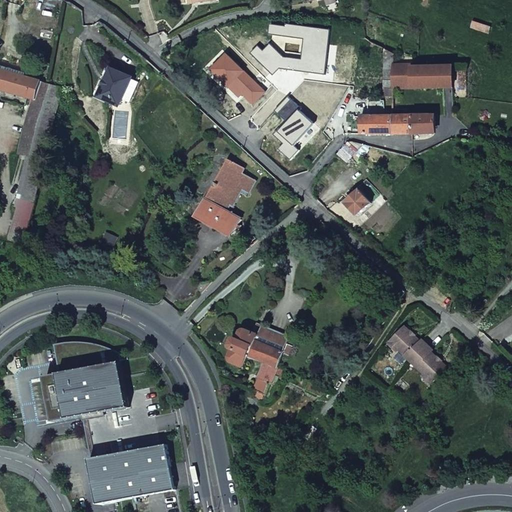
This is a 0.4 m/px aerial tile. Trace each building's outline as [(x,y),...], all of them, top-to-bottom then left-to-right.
[(63,0),(48,0),(46,5),(62,10),(63,0)] [(338,3),(329,6),(330,12),(340,9),(338,3)] [(413,90),(413,68),(413,61),(393,53),(393,90),(413,90)] [(229,55),(214,70),(225,81),(223,84),(228,89),(231,86),(241,97),(244,94),(255,104),(267,92),(229,55)] [(454,67),(413,68),(413,90),(454,89),(454,67)] [(113,68),(101,97),(122,105),(134,77),(113,68)] [(41,81),(0,69),(0,89),(35,100),(41,81)] [(63,87),(41,81),(35,100),(20,155),(29,157),(20,197),(35,203),(63,87)] [(304,109),(291,97),(277,112),(290,124),(281,133),(280,131),(275,136),(282,142),(284,140),(287,143),(280,150),(292,161),(301,151),(297,147),(294,145),(314,123),(302,111),(304,109)] [(369,98),(369,116),(363,116),(363,135),(414,135),(413,116),(393,116),(393,113),(386,110),(386,101),(383,101),(383,98),(369,98)] [(437,135),(437,116),(413,116),(414,135),(437,135)] [(317,125),(314,123),(294,145),(297,147),(317,125)] [(352,142),(351,143),(360,152),(357,155),(362,159),(370,149),(365,145),(357,143),(355,142),(354,142),(352,142)] [(360,152),(351,143),(350,143),(337,158),(345,164),(347,161),(349,164),(357,155),(360,152)] [(244,169),(230,161),(218,183),(216,182),(213,186),(215,187),(208,199),(207,198),(198,215),(233,235),(243,218),(228,210),(231,204),(235,206),(244,189),(250,192),(256,180),(242,173),(244,169)] [(373,204),(361,191),(347,204),(358,217),(373,204)] [(20,197),(18,196),(15,207),(18,207),(8,240),(22,244),(35,203),(20,197)] [(454,311),(459,314),(464,307),(459,304),(454,311)] [(290,337),(264,327),(260,335),(245,330),(243,330),(241,331),(240,332),(238,339),(236,338),(234,338),(231,347),(231,348),(233,349),(230,357),(230,358),(230,360),(231,361),(232,362),(245,367),(249,356),(265,362),(254,390),(267,396),(290,337)] [(391,342),(412,363),(428,346),(423,341),(421,342),(406,327),(398,335),(391,342)] [(56,344),(61,374),(46,377),(54,422),(84,416),(101,505),(177,490),(168,445),(160,447),(149,388),(127,392),(122,362),(121,362),(120,353),(113,349),(104,346),(93,343),(80,342),(71,342),(62,343),(56,344)] [(447,369),(432,354),(434,352),(428,346),(412,363),(432,383),(447,369)] [(308,390),(321,397),(326,389),(313,382),(308,390)]
